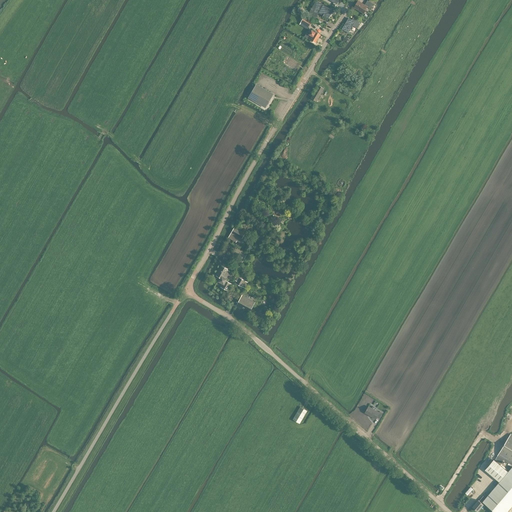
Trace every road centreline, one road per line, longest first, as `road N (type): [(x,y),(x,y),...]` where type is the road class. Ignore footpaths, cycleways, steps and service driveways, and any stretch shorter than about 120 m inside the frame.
road 1 (unclassified): [(448,511),(189,287),(352,0)]
road 2 (unknown): [(51,511),(178,301)]
